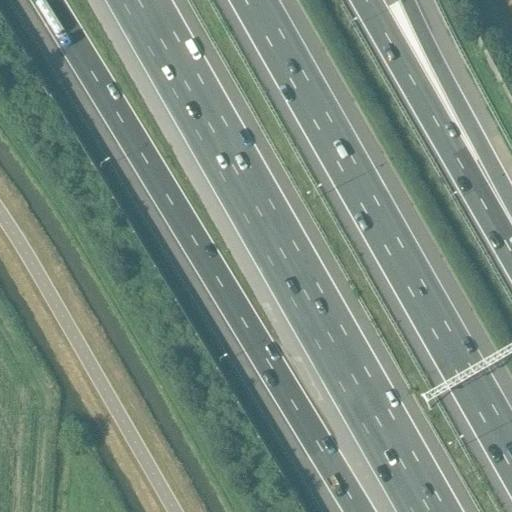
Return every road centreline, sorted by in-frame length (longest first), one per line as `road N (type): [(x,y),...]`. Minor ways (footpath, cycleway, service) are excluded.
road 1 (motorway): [(44,0),(358,511)]
road 2 (motorway): [(139,0),(424,511)]
road 3 (motorway): [(511,449),(258,0)]
road 4 (motorway): [(511,244),(368,0)]
road 5 (motorway): [(511,226),(482,144),(409,0)]
